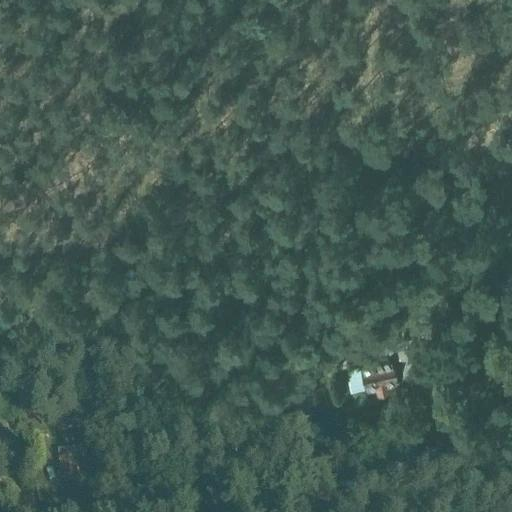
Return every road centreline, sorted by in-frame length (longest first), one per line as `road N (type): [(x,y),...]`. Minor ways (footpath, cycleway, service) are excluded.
road 1 (track): [(0,245),(102,233),(201,200),(228,181),(230,149)]
road 2 (unclassified): [(334,511),(511,446)]
